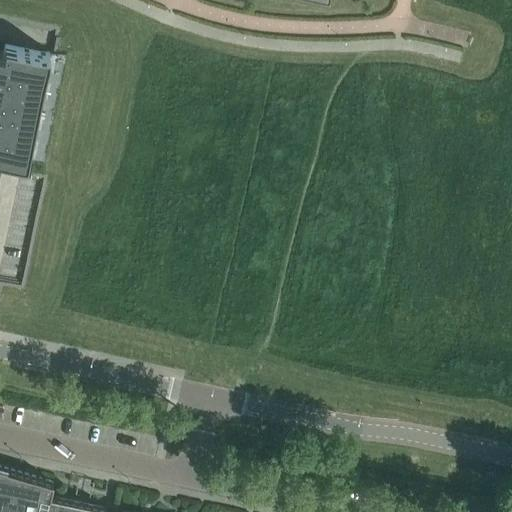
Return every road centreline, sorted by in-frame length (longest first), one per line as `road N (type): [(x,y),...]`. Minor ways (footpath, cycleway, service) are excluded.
road 1 (residential): [(511,460),(206,395)]
road 2 (residential): [(206,395),(0,350)]
road 3 (residential): [(0,436),(186,480)]
road 4 (residential): [(351,511),(186,480)]
